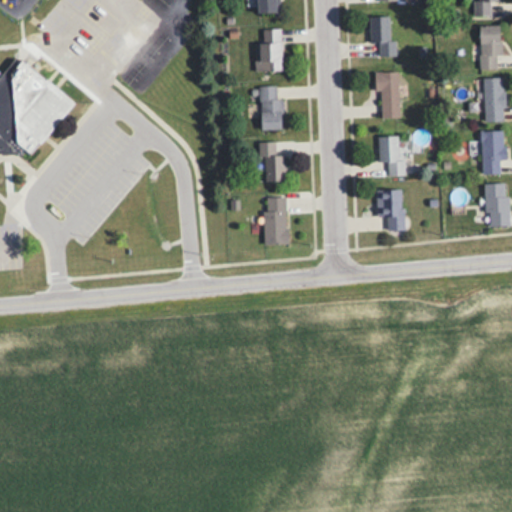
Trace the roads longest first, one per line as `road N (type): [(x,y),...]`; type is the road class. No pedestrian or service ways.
road 1 (residential): [(0,303),(511,259)]
road 2 (residential): [(336,274),(325,0)]
